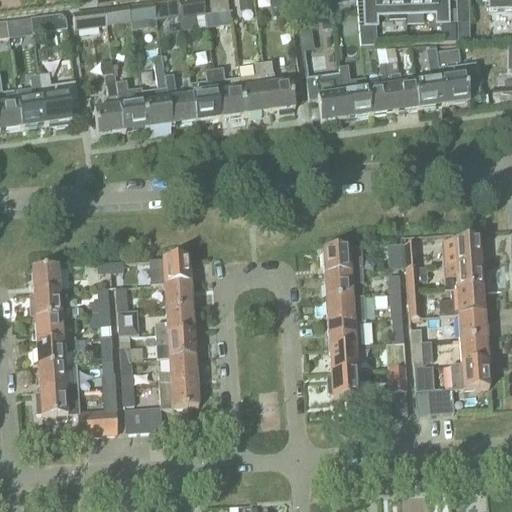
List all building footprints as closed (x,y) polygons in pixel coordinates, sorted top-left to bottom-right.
[(213,13),(230,10),(227,0),(224,0),(211,2),(213,13)] [(249,0),(239,0),(238,0),(240,9),(251,8),(249,0)] [(297,17),(330,14),(331,14),(329,0),(304,0),(296,1),(297,17)] [(405,0),(375,0),(375,6),(363,6),(364,30),(377,30),(376,20),(405,19),(405,0)] [(435,4),(435,0),(405,0),(405,9),(406,19),(436,18),(436,28),(448,27),(447,3),(435,4)] [(511,0),(478,0),(478,4),(488,4),(489,14),(511,12),(511,0)] [(181,21),(205,17),(203,3),(179,6),(181,21)] [(456,27),(469,27),(468,3),(455,3),(456,27)] [(153,8),(129,11),(131,26),(155,23),(153,8)] [(112,14),(115,29),(131,26),(129,11),(112,14)] [(74,36),(106,31),(104,15),(72,20),(74,36)] [(228,15),(215,17),(217,30),(230,28),(228,15)] [(31,37),(61,33),(59,23),(30,27),(31,37)] [(17,24),(5,26),(5,28),(7,37),(7,42),(19,40),(17,24)] [(386,54),(390,81),(400,80),(395,53),(386,54)] [(380,83),(390,81),(386,54),(376,54),(380,83)] [(436,56),(444,112),(469,108),(469,107),(481,105),(475,68),(461,71),(459,57),(441,59),(440,55),(436,56)] [(419,115),(444,112),(436,56),(429,57),(434,86),(415,88),(419,115)] [(415,76),(414,61),(414,58),(406,58),(407,76),(415,76)] [(172,131),(165,83),(161,62),(153,63),(159,106),(144,109),(147,135),(172,131)] [(263,70),(269,118),(295,114),(293,100),(302,99),(300,86),(276,90),(273,69),(263,70)] [(101,84),(114,82),(112,70),(99,72),(101,84)] [(246,121),(269,118),(263,70),(255,72),(257,83),(241,85),(246,121)] [(246,121),(241,85),(227,87),(226,75),(214,76),(217,98),(221,124),(246,121)] [(346,126),(342,99),(340,80),(305,85),(308,108),(317,107),(321,129),(346,126)] [(49,81),(38,83),(46,130),(56,129),(56,132),(69,130),(68,127),(72,126),(70,112),(77,111),(74,89),(51,93),(49,81)] [(197,128),(193,101),(177,104),(174,82),(165,83),(172,131),(197,128)] [(21,134),(46,130),(38,83),(28,84),(31,106),(17,108),(21,134)] [(108,114),(94,116),(98,142),(123,138),(115,85),(104,86),(108,114)] [(0,136),(21,134),(17,108),(3,110),(0,88),(0,136)] [(125,88),(115,90),(123,138),(147,135),(141,96),(126,98),(125,88)] [(395,119),(419,115),(415,88),(391,92),(395,119)] [(370,122),(395,119),(391,92),(366,95),(370,122)] [(346,126),(370,122),(366,95),(342,99),(346,126)] [(197,128),(221,124),(217,98),(193,101),(197,128)] [(444,246),(446,272),(484,269),(482,247),(479,247),(478,244),(444,246)] [(400,249),(400,258),(401,275),(417,274),(415,248),(400,249)] [(400,249),(388,249),(388,258),(400,258),(400,249)] [(325,280),(362,277),(360,252),(323,254),(325,280)] [(164,291),(191,289),(189,263),(151,265),(153,292),(164,291)] [(97,278),(111,277),(110,267),(96,268),(97,278)] [(110,267),(111,277),(123,276),(122,267),(110,267)] [(483,295),(483,291),(485,291),(484,269),(446,272),(447,297),(456,296),(483,295)] [(33,299),(59,298),(58,272),(31,273),(33,299)] [(362,277),(325,280),(326,304),(353,303),(352,288),(362,287),(362,277)] [(411,299),(420,299),(419,279),(409,280),(411,299)] [(401,300),(400,281),(391,281),(392,300),(401,300)] [(165,315),(192,313),(191,289),(164,291),(165,315)] [(117,318),(128,317),(126,293),(116,294),(117,318)] [(444,322),(457,321),(484,319),(483,295),(456,296),(457,305),(443,306),(444,322)] [(61,322),(61,319),(66,319),(64,299),(59,299),(59,298),(33,299),(34,307),(30,308),(31,321),(35,320),(35,324),(61,322)] [(420,299),(411,299),(412,317),(421,316),(420,299)] [(394,325),(403,324),(401,300),(392,300),(394,325)] [(327,329),(354,328),(353,303),(326,304),(327,329)] [(100,319),(113,318),(113,307),(99,308),(100,319)] [(81,312),(71,313),(72,320),(81,320),(81,312)] [(156,341),(194,338),(192,313),(165,315),(166,329),(155,330),(156,341)] [(119,343),(130,342),(128,317),(117,318),(119,343)] [(113,318),(100,319),(100,330),(114,329),(113,318)] [(459,346),(486,344),(484,319),(457,321),(459,346)] [(36,349),(63,347),(61,322),(35,324),(36,349)] [(395,350),(404,349),(403,324),(394,325),(395,350)] [(355,353),(355,350),(360,350),(359,327),(354,328),(327,329),(329,355),(355,353)] [(412,349),(425,348),(424,334),(411,334),(412,349)] [(168,364),(195,363),(194,338),(156,341),(156,351),(167,350),(168,364)] [(121,368),(129,367),(131,367),(130,342),(119,343),(121,368)] [(105,368),(110,368),(111,368),(110,344),(100,345),(101,358),(105,358),(105,368)] [(486,350),(486,344),(459,346),(460,371),(487,369),(487,362),(490,362),(488,350),(486,350)] [(38,373),(64,371),(63,356),(76,355),(76,346),(63,347),(36,349),(38,373)] [(426,373),(426,371),(425,348),(412,349),(413,374),(426,373)] [(397,375),(399,375),(407,374),(406,349),(404,349),(395,350),(397,375)] [(330,379),(357,377),(355,353),(329,355),(330,379)] [(160,390),(197,388),(195,363),(168,364),(169,377),(159,378),(160,390)] [(120,381),(130,380),(129,367),(119,368),(120,381)] [(105,368),(101,369),(101,377),(111,377),(110,368),(105,368)] [(487,369),(460,371),(452,371),(453,396),(489,394),(487,369)] [(40,399),(66,397),(64,371),(38,373),(40,399)] [(414,397),(427,397),(426,373),(413,374),(414,397)] [(394,399),(406,399),(408,399),(407,374),(399,375),(397,375),(393,375),(394,399)] [(357,377),(330,379),(332,404),(358,403),(358,401),(367,400),(367,387),(368,387),(368,377),(357,377)] [(197,388),(160,390),(162,414),(198,412),(197,388)] [(124,416),(134,415),(133,392),(122,393),(124,416)] [(109,394),(102,394),(104,417),(115,417),(117,417),(115,393),(113,394),(109,394)] [(440,396),(441,420),(454,419),(452,395),(440,396)] [(66,397),(40,399),(41,421),(77,419),(75,396),(66,397)] [(429,420),(441,420),(440,396),(427,397),(429,420)] [(416,421),(429,420),(427,397),(414,397),(416,421)] [(383,423),(394,422),(394,399),(382,400),(383,423)] [(394,399),(394,422),(407,422),(406,399),(394,399)] [(370,424),(383,423),(382,400),(368,401),(370,424)] [(148,415),(150,439),(162,438),(161,416),(161,414),(148,415)] [(125,440),(138,439),(137,415),(134,415),(124,416),(125,440)] [(138,439),(150,439),(148,415),(137,415),(138,439)] [(102,418),(103,442),(116,441),(115,417),(104,417),(102,418)] [(80,443),(91,442),(90,418),(78,419),(80,443)] [(91,442),(103,442),(102,418),(90,418),(91,442)]
